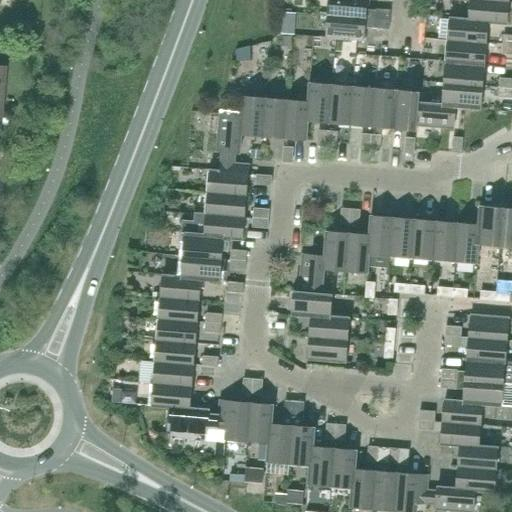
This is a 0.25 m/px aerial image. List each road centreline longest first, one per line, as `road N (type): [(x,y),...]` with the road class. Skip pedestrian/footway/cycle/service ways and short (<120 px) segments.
road 1 (residential): [(302,380),(253,350),(261,261),(282,243),(288,176),(420,185),(511,149)]
road 2 (tertiary): [(81,287),(192,0)]
road 3 (residential): [(302,380),(387,429),(403,430),(407,387)]
